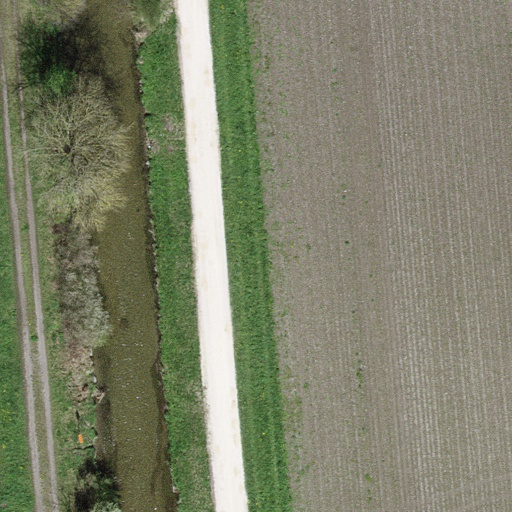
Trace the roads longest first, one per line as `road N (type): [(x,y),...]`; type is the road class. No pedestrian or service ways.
road 1 (track): [(50,511),(3,0)]
road 2 (track): [(228,511),(183,0)]
